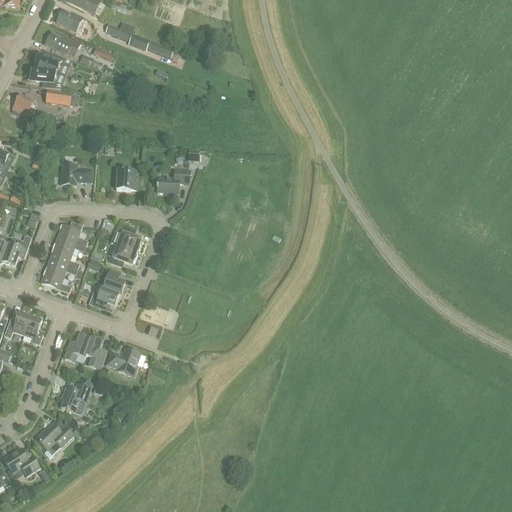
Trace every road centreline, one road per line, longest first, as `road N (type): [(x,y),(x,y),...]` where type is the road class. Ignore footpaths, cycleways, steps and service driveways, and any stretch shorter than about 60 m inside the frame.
road 1 (residential): [(125,333),(160,239),(149,216),(55,211),(20,294)]
road 2 (residential): [(0,439),(22,417),(64,310)]
